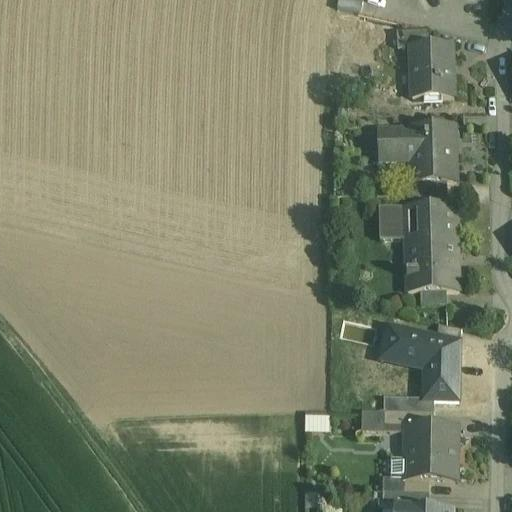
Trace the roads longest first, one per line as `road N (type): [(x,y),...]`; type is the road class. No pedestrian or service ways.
road 1 (residential): [(511,19),(498,43),(505,303)]
road 2 (residential): [(505,303),(497,511)]
